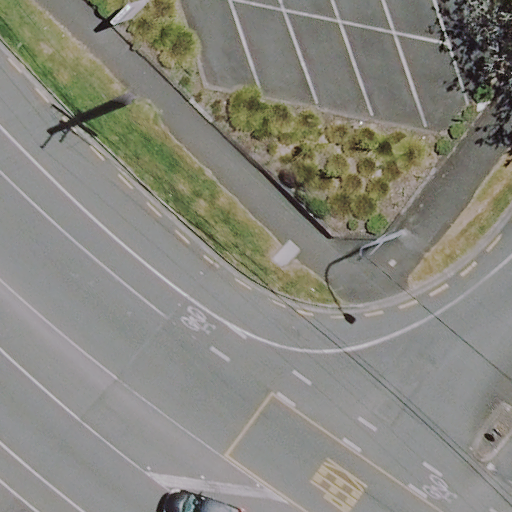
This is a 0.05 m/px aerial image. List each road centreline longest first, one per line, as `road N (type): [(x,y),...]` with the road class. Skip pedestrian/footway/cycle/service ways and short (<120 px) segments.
road 1 (secondary): [(245,511),(0,306)]
road 2 (tertiary): [(431,511),(511,401)]
